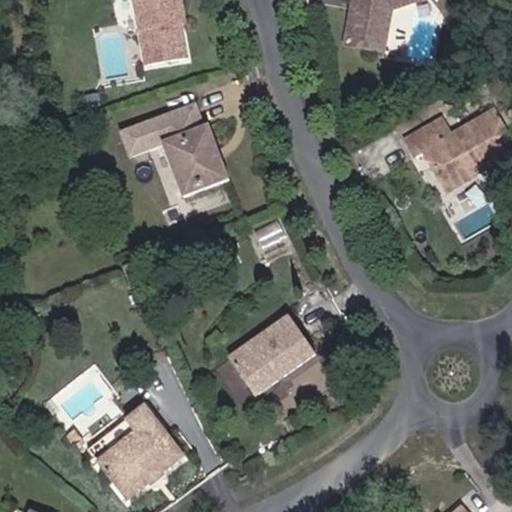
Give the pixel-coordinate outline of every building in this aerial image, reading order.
[(119,0),(132,76),(177,69),(170,32),(161,32),(160,26),(171,20),(167,0),(119,0)] [(348,0),(342,49),(370,53),(376,16),(384,13),(421,1),(420,0),(348,0)] [(376,16),(370,53),(379,54),(384,13),(376,16)] [(186,110),(106,136),(115,162),(149,151),(167,205),(220,187),(202,133),(195,136),(186,110)] [(433,126),(397,147),(406,163),(415,157),(436,194),(471,174),(467,167),(475,163),(479,171),(505,156),(484,118),(441,142),(433,126)] [(279,325),(220,366),(247,406),(307,364),(279,325)] [(124,438),(85,469),(114,507),(141,487),(137,482),(149,473),(153,478),(174,463),(135,412),(115,427),(124,438)] [(124,438),(115,427),(75,457),(85,469),(124,438)]
